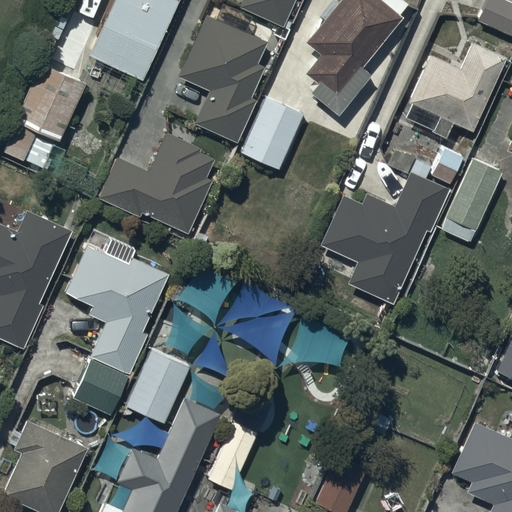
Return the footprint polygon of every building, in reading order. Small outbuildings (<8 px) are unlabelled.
[(173,0),(109,0),(88,47),(140,71),(173,0)] [(237,0),(237,2),(282,23),(292,0),(237,0)] [(331,0),(303,34),(319,47),(303,67),(315,77),(308,85),(336,108),(370,67),(360,59),(400,11),(397,9),(404,0),(331,0)] [(511,0),(482,0),(476,15),(511,29),(511,0)] [(266,36),(204,8),(176,71),(208,85),(193,118),(234,136),(253,94),(249,92),(263,62),(256,59),(266,36)] [(459,62),(426,48),(406,96),(409,97),(403,110),(432,122),(430,125),(445,132),(452,115),(471,124),(503,49),(470,35),(459,62)] [(83,75),(39,57),(2,146),(42,162),(54,134),(57,136),(83,75)] [(302,108),(263,92),(239,147),(277,164),(302,108)] [(147,166),(114,151),(96,191),(138,210),(139,207),(185,228),(210,174),(205,172),(214,153),(199,147),(201,142),(165,125),(147,166)] [(461,151),(441,142),(429,169),(448,178),(461,151)] [(499,166),(469,153),(444,212),(473,225),(499,166)] [(361,199),(341,190),(318,238),(355,256),(346,275),(389,296),(423,225),(429,228),(449,185),(409,165),(393,199),(367,187),(361,199)] [(26,203),(15,226),(0,218),(0,333),(22,344),(42,300),(36,297),(71,223),(26,203)] [(104,245),(86,237),(64,285),(91,297),(86,308),(103,315),(87,350),(129,368),(146,329),(141,327),(167,268),(131,253),(135,243),(110,232),(104,245)] [(511,324),(494,365),(511,372),(511,324)] [(188,360),(149,343),(123,399),(162,417),(188,360)] [(126,370),(88,354),(71,393),(109,409),(126,370)] [(170,511),(219,408),(183,391),(154,452),(131,442),(116,475),(119,476),(108,500),(102,497),(95,511),(170,511)] [(18,447),(0,485),(0,488),(52,511),(85,441),(24,413),(11,444),(18,447)] [(234,414),(208,473),(231,483),(257,424),(234,414)] [(511,511),(511,431),(511,432),(472,415),(450,466),(470,475),(465,487),(491,498),(485,511),(511,511)] [(363,462),(336,449),(314,496),(341,508),(363,462)] [(251,511),(219,496),(211,511),(251,511)]
